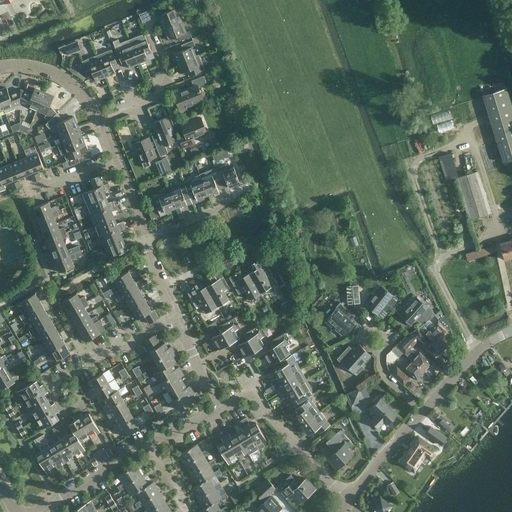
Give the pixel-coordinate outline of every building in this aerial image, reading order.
[(162,13),(164,18),(161,20),(165,30),(183,23),(179,13),(182,12),(180,6),(162,13)] [(143,20),(155,16),(152,9),(140,13),(143,20)] [(186,31),(183,23),(165,30),(168,39),(178,36),(180,40),(191,36),(189,30),(186,31)] [(144,33),(129,39),(138,63),(148,59),(146,54),(151,52),(144,33)] [(127,61),(129,66),(138,63),(129,39),(120,42),(119,38),(113,41),(122,63),(127,61)] [(174,53),(178,63),(200,54),(199,53),(196,55),(193,46),(195,45),(193,40),(181,44),(183,49),(174,53)] [(77,41),(64,46),(68,55),(81,50),(77,41)] [(97,55),(98,58),(105,76),(115,72),(111,62),(116,60),(111,49),(106,51),(97,55)] [(205,69),(200,54),(178,63),(182,72),(187,70),(189,75),(205,69)] [(98,58),(97,55),(82,60),(88,76),(93,74),(96,80),(105,76),(98,58)] [(206,82),(204,75),(191,80),(194,86),(174,93),(181,112),(187,110),(186,107),(202,100),(196,85),(206,82)] [(7,87),(0,89),(0,99),(4,109),(3,109),(5,114),(15,110),(21,110),(20,96),(10,96),(7,87)] [(30,97),(20,96),(21,110),(26,110),(27,106),(37,110),(45,91),(34,87),(30,97)] [(511,107),(506,88),(482,95),(503,162),(511,158),(511,107)] [(54,95),(45,91),(37,110),(46,113),(44,117),(48,122),(58,112),(50,104),(54,95)] [(48,122),(45,125),(49,129),(52,126),(56,124),(59,132),(77,125),(74,116),(65,119),(58,112),(48,122)] [(156,131),(151,133),(160,156),(168,153),(165,145),(175,141),(174,137),(176,136),(168,116),(153,122),(156,131)] [(193,137),(207,131),(201,118),(202,118),(201,117),(181,125),(181,126),(182,126),(185,133),(179,136),(183,147),(195,142),(193,137)] [(29,126),(20,123),(20,128),(27,131),(29,126)] [(81,135),(77,125),(59,132),(63,142),(57,144),(81,135)] [(44,133),(34,137),(36,143),(46,139),(44,133)] [(85,144),(81,135),(57,144),(61,154),(64,153),(69,166),(80,161),(78,156),(82,154),(79,147),(85,144)] [(149,137),(134,143),(144,167),(150,165),(148,159),(156,156),(149,137)] [(190,148),(192,154),(203,149),(201,143),(190,148)] [(221,149),(212,153),(215,161),(225,157),(221,149)] [(44,167),(38,152),(28,156),(34,171),(44,167)] [(192,155),(185,157),(188,165),(195,163),(192,155)] [(24,175),(34,171),(28,156),(18,160),(24,175)] [(14,179),(24,175),(18,160),(8,164),(14,179)] [(0,176),(4,183),(14,179),(8,164),(0,167),(0,176)] [(226,164),(216,168),(221,180),(226,178),(229,186),(240,181),(234,167),(228,169),(226,164)] [(164,166),(159,169),(161,175),(167,173),(164,166)] [(200,174),(208,194),(214,192),(215,194),(220,193),(218,188),(223,186),(216,168),(200,174)] [(491,213),(478,171),(456,178),(468,219),(491,213)] [(200,174),(184,180),(193,203),(203,199),(202,197),(208,194),(200,174)] [(99,187),(104,185),(100,175),(95,178),(99,187)] [(99,187),(95,178),(90,180),(94,189),(99,187)] [(94,189),(83,193),(87,205),(106,197),(103,191),(110,188),(108,183),(104,185),(99,187),(94,189)] [(176,190),(170,193),(176,207),(182,205),(183,207),(192,203),(186,186),(176,190)] [(176,207),(170,193),(164,195),(160,197),(159,195),(153,197),(161,216),(171,212),(170,210),(176,207)] [(91,216),(96,214),(117,205),(115,200),(108,203),(106,197),(87,205),(91,216)] [(38,219),(58,210),(56,206),(52,208),(49,202),(34,208),(37,216),(38,219)] [(119,209),(117,205),(96,214),(100,224),(114,218),(111,212),(119,209)] [(157,208),(150,211),(154,219),(160,216),(157,208)] [(43,229),(58,223),(55,217),(60,215),(58,210),(38,219),(39,221),(39,220),(43,229)] [(116,224),(114,218),(100,224),(95,226),(99,237),(104,235),(126,226),(124,221),(116,224)] [(46,240),(67,232),(65,227),(60,229),(58,223),(43,229),(46,237),(45,237),(46,240)] [(127,230),(126,226),(104,235),(108,246),(123,240),(120,233),(127,230)] [(79,231),(73,234),(75,240),(81,238),(79,231)] [(51,250),(66,244),(64,238),(69,236),(67,232),(46,240),(47,243),(48,242),(51,250)] [(511,239),(500,243),(505,259),(511,257),(511,239)] [(125,245),(123,240),(108,246),(112,256),(134,247),(132,242),(125,245)] [(55,261),(75,253),(74,248),(69,250),(66,244),(51,250),(54,258),(55,261)] [(494,245),(469,253),(471,258),(496,251),(494,245)] [(56,263),(60,271),(75,265),(72,259),(77,257),(75,253),(55,261),(56,263)] [(262,258),(252,264),(255,269),(249,273),(262,295),(278,285),(262,258)] [(117,291),(135,280),(134,278),(133,278),(129,271),(129,270),(115,278),(115,279),(115,278),(119,284),(114,287),(117,291)] [(219,271),(209,277),(212,282),(206,286),(219,308),(230,301),(224,291),(229,288),(219,271)] [(262,295),(249,273),(242,277),(239,271),(229,277),(238,294),(244,290),(249,298),(256,294),(258,297),(262,295)] [(124,292),(127,298),(140,290),(136,282),(135,280),(117,291),(119,295),(124,292)] [(298,280),(291,285),(294,291),(302,286),(298,280)] [(387,313),(395,302),(391,299),(392,297),(386,292),(387,291),(378,283),(370,293),(373,295),(366,304),(378,314),(382,309),(387,313)] [(200,290),(196,284),(186,290),(196,307),(202,303),(206,311),(213,308),(214,310),(219,308),(206,286),(200,290)] [(126,306),(129,310),(147,299),(145,297),(145,298),(140,290),(127,298),(130,303),(126,306)] [(24,313),(43,302),(41,300),(36,293),(37,292),(22,300),(23,301),(26,306),(22,309),(24,313)] [(69,311),(87,300),(85,296),(80,298),(77,293),(78,292),(77,292),(63,300),(63,301),(64,301),(68,308),(67,308),(69,311)] [(422,302),(413,294),(405,303),(408,306),(400,314),(412,325),(419,316),(424,321),(425,320),(426,321),(435,314),(433,311),(428,306),(426,308),(421,303),(422,302)] [(295,303),(292,297),(281,304),(284,309),(295,303)] [(139,318),(145,314),(150,311),(155,309),(154,308),(153,309),(152,309),(148,302),(147,299),(129,310),(131,314),(135,312),(139,317),(138,318),(139,318)] [(75,320),(89,312),(85,306),(90,304),(87,300),(69,311),(70,313),(71,312),(75,320)] [(31,315),(34,320),(48,312),(43,305),(44,304),(43,302),(24,313),(27,317),(31,315)] [(341,338),(354,323),(345,315),(349,311),(340,302),(335,307),(337,309),(332,314),(331,313),(323,322),(333,330),(335,327),(343,335),(340,337),(341,338)] [(160,317),(155,309),(150,311),(155,320),(160,317)] [(155,320),(150,311),(145,314),(150,323),(155,320)] [(33,328),(36,333),(54,322),(53,319),(52,320),(48,312),(34,320),(38,326),(33,328)] [(80,330),(99,319),(96,315),(92,318),(89,312),(75,320),(80,328),(79,328),(80,330)] [(240,327),(235,317),(220,325),(224,331),(213,337),(217,344),(215,345),(217,350),(238,337),(235,331),(240,327)] [(100,332),(97,326),(101,324),(99,319),(80,330),(82,332),(87,339),(86,340),(87,340),(101,332),(101,331),(100,332)] [(417,329),(442,351),(448,345),(440,338),(448,330),(438,321),(431,329),(425,323),(417,329)] [(42,334),(46,340),(59,332),(55,324),(54,322),(36,333),(38,337),(42,334)] [(216,322),(209,326),(211,330),(218,326),(216,322)] [(266,335),(260,324),(243,334),(247,340),(238,345),(242,351),(240,353),(243,357),(264,345),(260,338),(266,335)] [(424,348),(436,358),(442,351),(417,329),(413,332),(419,337),(427,345),(424,348)] [(47,352),(65,342),(64,339),(59,332),(46,340),(49,346),(45,348),(47,352)] [(291,342),(285,332),(269,342),(272,347),(264,352),(268,359),(265,360),(268,365),(289,352),(286,346),(291,342)] [(407,336),(414,343),(419,337),(413,332),(407,336)] [(161,344),(155,334),(150,337),(157,347),(161,344)] [(404,352),(405,354),(410,348),(414,343),(407,336),(396,345),(404,352)] [(157,347),(150,337),(145,340),(151,350),(157,347)] [(25,339),(20,342),(23,347),(28,345),(25,339)] [(57,360),(71,352),(71,351),(70,351),(66,344),(67,344),(65,342),(47,352),(50,356),(54,354),(57,359),(57,360)] [(155,360),(173,349),(171,345),(168,347),(165,342),(151,350),(150,351),(155,360)] [(372,358),(373,357),(358,344),(350,353),(346,349),(337,359),(342,363),(344,361),(349,366),(348,367),(357,375),(365,366),(362,363),(370,355),(372,358)] [(404,352),(396,345),(391,350),(398,357),(404,352)] [(0,350),(2,349),(2,348),(0,349),(0,363),(8,358),(6,354),(2,356),(0,353),(0,350)] [(410,348),(405,354),(412,360),(424,372),(432,363),(419,352),(417,354),(410,348)] [(161,369),(176,361),(173,356),(176,354),(173,349),(155,360),(161,369)] [(301,369),(292,355),(280,361),(283,366),(276,370),(279,377),(271,381),(273,385),(301,369)] [(11,362),(8,358),(0,363),(0,376),(10,370),(7,365),(11,362)] [(424,372),(412,360),(404,368),(417,380),(424,372)] [(163,381),(182,370),(179,366),(175,368),(173,363),(157,372),(163,381)] [(511,366),(503,372),(511,386),(511,366)] [(397,367),(391,373),(403,385),(409,378),(397,367)] [(306,379),(301,369),(273,385),(275,389),(284,384),(287,390),(306,379)] [(13,376),(10,370),(0,376),(0,383),(0,384),(0,385),(2,389),(16,380),(20,378),(18,374),(13,376)] [(169,390),(183,381),(180,376),(184,374),(182,370),(163,381),(169,390)] [(90,392),(109,382),(103,372),(88,381),(91,386),(88,388),(90,392)] [(315,393),(306,379),(287,390),(290,395),(286,397),(292,406),(315,393)] [(26,399),(45,388),(43,383),(40,386),(36,380),(17,391),(19,395),(22,393),(26,399)] [(174,400),(192,389),(190,385),(187,387),(183,381),(169,390),(174,400)] [(96,395),(99,400),(102,398),(114,391),(109,382),(90,392),(93,397),(96,395)] [(28,411),(47,399),(44,394),(48,392),(45,388),(26,399),(29,406),(26,407),(28,411)] [(363,399),(359,388),(347,393),(352,404),(363,399)] [(102,405),(105,409),(123,399),(117,389),(114,391),(102,398),(105,403),(102,405)] [(174,400),(180,409),(194,400),(191,395),(195,393),(192,389),(174,400)] [(382,397),(387,402),(391,398),(386,393),(382,397)] [(395,415),(396,413),(381,398),(380,399),(377,397),(373,401),(376,403),(371,408),(378,414),(372,421),(378,427),(384,421),(386,424),(391,419),(392,419),(395,416),(395,415)] [(320,411),(310,398),(294,410),(297,415),(296,416),(300,421),(296,424),(299,428),(320,411)] [(47,399),(28,411),(30,414),(33,412),(37,419),(53,409),(47,399)] [(110,412),(113,417),(129,408),(123,399),(105,409),(107,414),(110,412)] [(59,411),(56,407),(53,409),(37,419),(40,425),(37,426),(39,430),(59,418),(55,413),(59,411)] [(113,424),(116,428),(134,417),(129,408),(113,417),(116,422),(113,424)] [(330,425),(320,411),(299,428),(302,431),(305,428),(309,433),(316,428),(319,433),(330,425)] [(431,416),(434,419),(439,414),(435,411),(431,416)] [(89,412),(79,418),(89,434),(94,431),(96,434),(100,432),(89,412)] [(347,416),(340,422),(344,427),(351,421),(347,416)] [(124,436),(140,427),(134,417),(116,428),(118,433),(121,431),(124,436)] [(79,418),(69,424),(81,443),(84,441),(83,438),(89,434),(79,418)] [(245,425),(242,420),(238,422),(242,430),(237,433),(248,452),(249,454),(258,449),(257,447),(246,427),(245,425)] [(246,427),(257,447),(267,441),(256,422),(246,427)] [(62,423),(58,426),(60,429),(62,434),(66,431),(62,423)] [(53,429),(58,437),(58,436),(62,434),(60,429),(58,426),(53,429)] [(431,426),(425,434),(441,445),(446,437),(431,426)] [(328,459),(339,470),(345,465),(343,463),(353,453),(348,448),(353,443),(340,430),(326,443),(335,452),(328,459)] [(85,450),(74,432),(65,437),(74,453),(80,450),(81,453),(85,450)] [(248,452),(237,433),(227,438),(236,455),(242,451),(244,455),(248,452)] [(44,434),(39,437),(41,440),(44,445),(49,442),(44,434)] [(65,437),(62,434),(58,436),(61,440),(55,443),(67,462),(70,460),(68,456),(74,453),(65,437)] [(41,440),(39,437),(33,440),(38,448),(44,445),(41,440)] [(408,452),(401,461),(414,471),(414,470),(420,474),(430,459),(431,459),(437,450),(418,437),(411,447),(409,445),(406,450),(408,452)] [(227,438),(217,444),(228,464),(232,462),(230,458),(236,455),(227,438)] [(55,443),(46,449),(55,464),(60,461),(62,464),(67,462),(55,443)] [(179,454),(186,465),(203,454),(204,456),(210,453),(207,449),(202,452),(197,444),(179,454)] [(46,449),(36,454),(47,473),(51,470),(49,467),(55,464),(46,449)] [(186,465),(191,474),(209,464),(210,466),(216,463),(213,458),(208,462),(205,457),(204,456),(203,454),(186,465)] [(142,475),(136,464),(118,475),(123,482),(117,486),(120,490),(126,487),(124,485),(142,475)] [(191,474),(197,484),(209,478),(214,474),(216,476),(222,473),(219,469),(214,472),(210,466),(209,464),(191,474)] [(300,484),(291,474),(277,487),(289,500),(294,496),(299,502),(309,493),(311,495),(317,489),(307,478),(300,484)] [(148,485),(142,475),(124,485),(126,487),(129,493),(123,496),(126,500),(132,497),(131,495),(136,492),(148,485)] [(192,488),(198,498),(215,488),(216,490),(222,486),(219,482),(213,485),(209,478),(197,484),(192,488)] [(263,500),(276,488),(267,478),(254,491),(263,500)] [(159,492),(154,481),(148,485),(136,492),(140,500),(135,503),(138,507),(143,504),(142,502),(159,492)] [(399,492),(393,481),(387,485),(393,495),(399,492)] [(204,508),(205,508),(215,501),(221,498),(222,500),(228,496),(226,492),(220,496),(216,490),(215,488),(198,498),(204,508)] [(147,511),(165,502),(159,492),(142,502),(143,504),(146,510),(142,511),(147,511)] [(122,496),(116,499),(119,504),(125,501),(122,496)] [(266,497),(264,499),(265,501),(258,507),(262,511),(278,511),(276,510),(280,506),(271,496),(268,499),(266,497)] [(377,511),(387,511),(392,504),(380,497),(373,509),(377,511)] [(91,500),(72,511),(91,511),(96,509),(91,500)] [(113,500),(108,502),(112,509),(117,506),(113,500)] [(204,508),(198,511),(221,511),(224,511),(228,510),(226,506),(220,509),(215,501),(205,508),(204,508)] [(171,511),(172,511),(165,502),(147,511),(171,511)]
